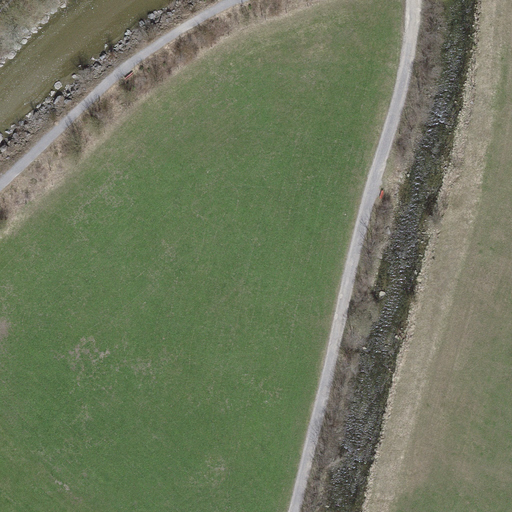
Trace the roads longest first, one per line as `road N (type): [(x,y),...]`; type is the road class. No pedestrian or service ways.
road 1 (track): [(294,511),(363,220),(404,93),(411,0)]
road 2 (track): [(236,0),(106,85),(0,188)]
